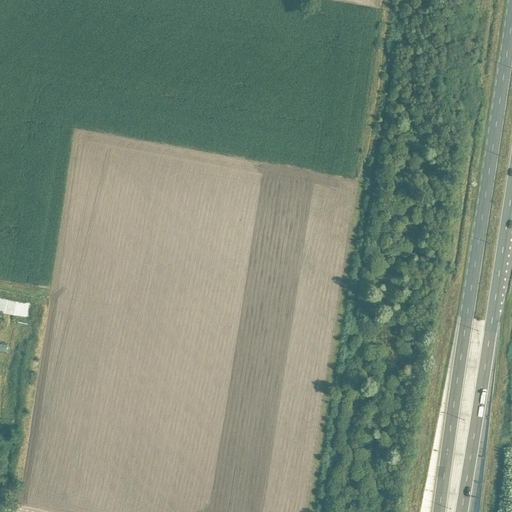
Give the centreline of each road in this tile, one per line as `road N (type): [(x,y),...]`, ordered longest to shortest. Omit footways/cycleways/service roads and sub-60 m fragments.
road 1 (primary): [(511,26),(438,511)]
road 2 (primary): [(461,511),(511,187)]
